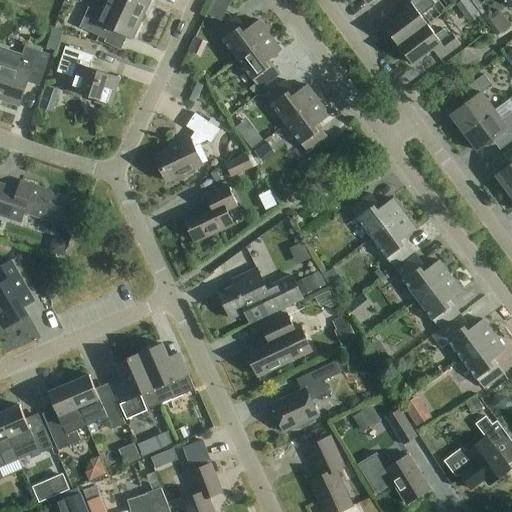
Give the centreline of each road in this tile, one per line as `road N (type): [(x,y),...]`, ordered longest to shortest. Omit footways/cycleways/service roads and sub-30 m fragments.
road 1 (residential): [(272,511),(170,298)]
road 2 (residential): [(390,146),(511,305)]
road 3 (residential): [(117,176),(195,0)]
road 4 (residential): [(0,372),(170,298)]
road 5 (residential): [(279,0),(390,146)]
road 6 (residential): [(418,125),(322,0)]
road 7 (residential): [(511,252),(418,125)]
road 8 (residential): [(170,298),(117,176)]
road 9 (residential): [(117,176),(0,138)]
